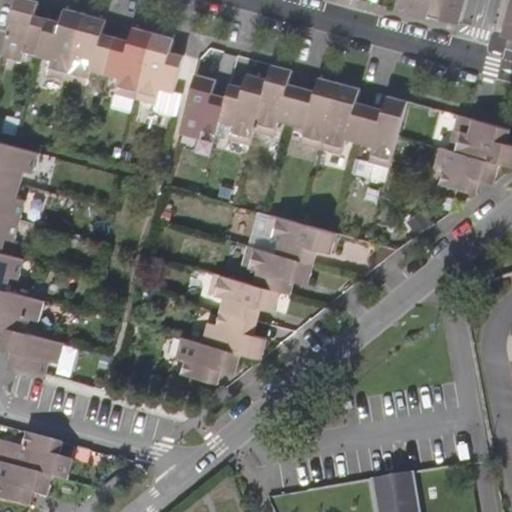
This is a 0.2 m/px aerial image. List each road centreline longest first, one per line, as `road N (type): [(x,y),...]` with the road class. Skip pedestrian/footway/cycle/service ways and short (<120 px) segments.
road 1 (residential): [(188,472),(511,209)]
road 2 (residential): [(466,63),(232,0)]
road 3 (residential): [(0,413),(176,460),(188,472)]
road 4 (residential): [(511,304),(490,345),(511,463)]
